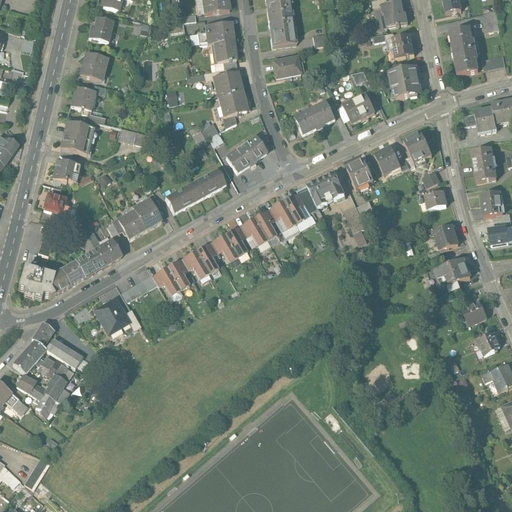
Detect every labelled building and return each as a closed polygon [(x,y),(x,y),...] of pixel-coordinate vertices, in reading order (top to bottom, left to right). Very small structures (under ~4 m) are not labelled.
[(97,0),(97,6),(117,10),(119,0),(97,0)] [(202,0),(204,15),(230,11),(227,0),(202,0)] [(269,20),(269,21),(293,18),(291,5),(289,5),(288,0),(267,0),(268,1),(266,2),(268,12),(269,12),(270,19),(269,20)] [(442,0),(445,14),(461,10),(459,1),(462,0),(461,0),(442,0)] [(386,4),(380,5),(380,6),(382,15),(383,15),(386,27),(396,25),(396,27),(399,26),(399,25),(407,23),(405,14),(403,14),(400,1),(386,4)] [(495,9),(483,12),(486,31),(499,29),(495,9)] [(293,18),(269,21),(269,22),(271,21),(272,29),(270,29),(272,39),(273,39),(274,47),(273,47),(273,49),(297,45),(296,44),(294,44),(292,31),(294,30),(293,18)] [(92,27),(89,39),(108,44),(113,23),(97,19),(95,27),(92,27)] [(200,48),(211,46),(233,43),(230,23),(205,27),(206,34),(198,35),(200,48)] [(161,27),(161,40),(185,37),(183,24),(161,27)] [(469,29),(449,33),(457,75),(478,71),(475,60),(477,60),(473,41),(471,41),(469,29)] [(382,35),(372,37),(373,43),(384,41),(382,35)] [(409,36),(391,39),(393,49),(392,50),(394,59),(413,55),(409,36)] [(236,62),(233,43),(211,46),(212,54),(215,54),(217,65),(223,64),(236,62)] [(85,65),(81,78),(99,82),(102,74),(103,74),(107,61),(86,55),(84,65),(85,65)] [(503,55),(481,58),(483,69),(504,65),(503,55)] [(298,58),(273,63),(276,80),(301,76),(298,58)] [(223,64),(224,71),(237,68),(236,62),(223,64)] [(401,69),(388,72),(391,91),(394,90),(396,99),(408,96),(408,94),(420,92),(414,67),(401,70),(401,69)] [(214,79),(219,78),(218,72),(205,75),(207,82),(214,80),(214,79)] [(362,72),(352,77),(356,85),(366,79),(362,72)] [(242,94),(238,75),(224,78),(224,77),(219,78),(214,79),(214,80),(218,100),(242,94)] [(72,97),(70,108),(88,112),(93,92),(75,88),(73,98),(72,97)] [(168,106),(183,105),(182,91),(167,92),(168,106)] [(236,115),(247,112),(243,94),(242,94),(218,100),(220,107),(222,106),(225,119),(234,117),(237,117),(236,115)] [(366,94),(342,106),(351,123),(374,112),(366,94)] [(511,100),(490,106),(491,109),(473,113),(478,134),(496,130),(495,125),(511,121),(511,100)] [(304,113),(293,118),(302,135),(315,129),(317,133),(323,130),(321,126),(334,120),(326,103),(316,107),(316,108),(304,114),(304,113)] [(223,120),(225,130),(236,125),(234,117),(225,119),(223,120)] [(93,129),(67,123),(60,150),(87,156),(93,129)] [(197,146),(207,142),(201,124),(190,128),(197,146)] [(121,129),(118,141),(140,146),(143,134),(121,129)] [(403,141),(413,163),(431,154),(420,133),(403,141)] [(223,143),(218,134),(213,137),(218,145),(223,143)] [(11,141),(9,138),(7,141),(0,136),(0,137),(0,149),(11,157),(18,147),(16,145),(14,144),(13,142),(11,141)] [(235,153),(226,159),(237,175),(249,167),(251,170),(257,166),(255,163),(266,155),(255,139),(246,145),(247,146),(236,153),(235,153)] [(374,156),(384,175),(392,171),(392,170),(399,166),(400,165),(397,160),(391,147),(374,156)] [(470,150),(475,181),(495,178),(495,173),(494,173),(490,147),(470,150)] [(0,149),(0,165),(3,168),(11,157),(0,149)] [(400,165),(399,166),(402,171),(408,167),(403,157),(397,160),(400,165)] [(346,168),(355,188),(372,180),(363,160),(346,168)] [(54,177),(66,180),(67,176),(74,178),(77,165),(58,161),(54,177)] [(433,170),(423,175),(422,177),(426,186),(438,181),(433,170)] [(191,185),(200,201),(225,187),(217,171),(191,185)] [(335,173),(306,186),(313,201),(323,197),(330,193),(333,200),(345,194),(335,173)] [(102,185),(108,182),(105,175),(99,179),(102,185)] [(79,181),(81,185),(92,179),(90,176),(79,181)] [(165,200),(173,215),(200,201),(191,185),(165,200)] [(424,193),(427,207),(444,204),(441,189),(424,193)] [(479,192),(482,215),(495,213),(502,212),(502,211),(499,190),(479,192)] [(304,204),(298,194),(293,198),(299,208),(304,204)] [(50,219),(58,222),(60,216),(61,216),(65,200),(48,195),(44,211),(51,213),(50,219)] [(155,197),(149,201),(154,210),(160,207),(155,197)] [(323,197),(313,201),(316,208),(326,203),(323,197)] [(293,198),(284,203),(296,224),(305,219),(299,208),(293,198)] [(358,202),(360,212),(372,210),(370,200),(358,202)] [(133,209),(134,212),(145,231),(146,232),(156,226),(155,225),(161,222),(154,210),(149,201),(133,209)] [(274,208),(280,218),(287,229),(296,224),(284,203),(274,208)] [(356,205),(345,209),(355,242),(367,238),(356,205)] [(274,208),(269,211),(274,221),(280,218),(274,208)] [(502,212),(495,213),(497,225),(505,224),(510,223),(508,210),(502,211),(502,212)] [(51,213),(44,211),(41,211),(40,217),(50,219),(51,213)] [(269,211),(264,214),(270,224),(274,221),(269,211)] [(118,221),(123,231),(129,240),(134,237),(134,238),(143,233),(145,231),(134,212),(118,221)] [(264,214),(254,220),(267,241),(276,235),(270,224),(264,214)] [(118,221),(117,219),(111,222),(113,225),(118,234),(123,231),(118,221)] [(245,225),(251,235),(258,246),(267,241),(254,220),(245,225)] [(450,223),(432,229),(438,247),(456,242),(450,223)] [(497,225),(487,227),(490,243),(507,240),(505,224),(497,225)] [(118,234),(113,225),(106,229),(114,242),(120,238),(118,234)] [(240,228),(245,238),(251,235),(245,225),(240,228)] [(47,226),(45,232),(56,235),(58,229),(47,226)] [(235,231),(241,241),(245,238),(240,228),(235,231)] [(235,231),(225,236),(237,258),(247,252),(241,241),(235,231)] [(56,235),(45,232),(40,248),(50,252),(56,235)] [(77,237),(88,257),(96,252),(85,233),(77,237)] [(225,236),(216,241),(222,251),(228,263),(237,258),(225,236)] [(211,245),(216,255),(222,251),(216,241),(211,245)] [(96,252),(105,268),(121,258),(112,243),(96,252)] [(211,245),(206,248),(211,258),(216,255),(211,245)] [(206,248),(196,253),(208,275),(218,269),(211,258),(206,248)] [(75,264),(84,280),(105,268),(96,252),(88,257),(75,264)] [(187,258),(193,268),(199,280),(208,275),(196,253),(187,258)] [(462,257),(433,269),(439,285),(446,283),(456,279),(468,274),(463,263),(464,263),(462,257)] [(181,261),(187,271),(193,268),(187,258),(181,261)] [(181,261),(177,264),(182,274),(187,271),(181,261)] [(75,264),(61,272),(71,288),(84,280),(75,264)] [(167,270),(179,291),(189,286),(182,274),(177,264),(167,270)] [(24,269),(19,290),(25,292),(24,296),(42,301),(43,297),(51,299),(52,291),(55,277),(24,269)] [(167,270),(157,275),(163,285),(172,301),(174,301),(181,297),(182,296),(179,291),(167,270)] [(55,277),(52,291),(55,297),(71,288),(61,272),(61,271),(56,273),(55,277)] [(157,275),(152,278),(157,286),(158,288),(163,285),(157,275)] [(151,277),(121,294),(127,303),(157,286),(152,278),(151,277)] [(446,283),(450,293),(460,289),(456,279),(446,283)] [(485,314),(478,298),(460,305),(467,322),(485,314)] [(116,300),(95,313),(109,336),(130,324),(124,315),(116,300)] [(124,315),(130,324),(134,332),(141,328),(131,311),(124,315)] [(34,342),(44,349),(54,332),(42,324),(31,341),(34,342)] [(498,343),(492,329),(476,336),(483,352),(494,347),(493,346),(498,343)] [(103,338),(99,341),(105,347),(108,344),(103,338)] [(46,351),(46,352),(64,363),(75,371),(82,360),(53,341),(45,350),(46,351)] [(44,349),(34,342),(13,366),(25,376),(34,366),(37,368),(38,366),(40,367),(40,368),(43,362),(40,359),(46,352),(46,351),(45,350),(44,349)] [(40,368),(49,373),(54,375),(54,376),(60,380),(66,370),(61,367),(62,365),(55,361),(53,364),(45,359),(43,362),(40,368)] [(511,382),(511,377),(505,361),(479,373),(483,382),(493,377),(498,388),(511,382)] [(54,375),(49,373),(40,368),(40,367),(37,372),(42,374),(52,380),(54,376),(54,375)] [(60,380),(66,384),(72,374),(66,370),(60,380)] [(35,385),(19,376),(17,379),(20,381),(17,387),(29,395),(35,385)] [(60,380),(54,376),(52,380),(47,388),(46,389),(48,389),(46,392),(44,395),(55,401),(58,395),(66,384),(60,380)] [(465,377),(458,380),(461,387),(468,384),(465,377)] [(11,395),(0,385),(0,407),(4,402),(11,395)] [(44,395),(46,392),(40,388),(35,385),(29,395),(40,401),(44,395)] [(11,395),(4,402),(11,408),(13,406),(18,401),(11,395)] [(55,401),(44,395),(40,401),(35,411),(45,419),(55,401)] [(511,396),(501,402),(510,423),(511,422),(511,396)] [(18,401),(13,406),(22,413),(27,408),(18,401)] [(499,401),(494,404),(503,424),(509,421),(499,401)] [(40,459),(24,485),(33,491),(50,465),(40,459)] [(19,481),(4,467),(0,472),(0,479),(1,479),(3,481),(4,479),(13,487),(19,481)]
